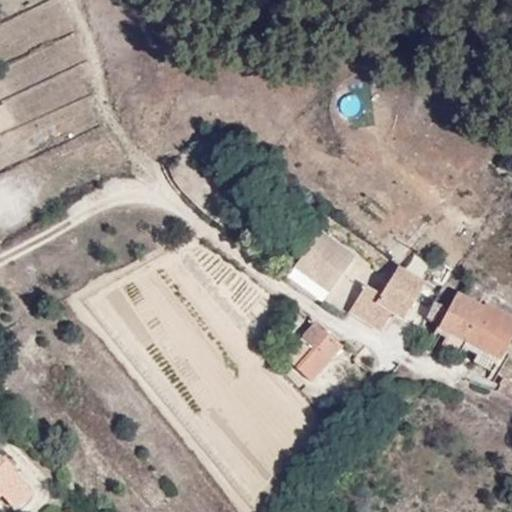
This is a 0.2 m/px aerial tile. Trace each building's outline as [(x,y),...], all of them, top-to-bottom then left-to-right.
[(303,214),(287,200),(279,208),(294,223),(303,214)] [(339,290),(361,265),(328,236),(300,267),(314,281),(320,274),(339,290)] [(451,292),(463,276),(460,274),(471,256),(450,252),(412,311),(414,313),(427,323),(435,314),(451,292)] [(388,296),(409,267),(393,255),(373,284),(388,296)] [(412,311),(441,267),(424,256),(413,269),(409,267),(388,296),(373,284),(354,312),(364,321),(386,333),(400,313),(409,320),(414,313),(412,311)] [(511,336),(511,319),(496,308),(505,293),(483,278),(474,291),(469,287),(460,298),(451,292),(435,314),(447,323),(446,324),(483,351),(477,360),(496,375),(505,362),(498,357),(511,336)] [(441,332),(447,323),(435,314),(427,323),(436,331),(438,329),(441,332)] [(323,370),(347,343),(324,320),(310,334),(317,343),(307,354),(323,370)] [(323,370),(307,354),(298,364),(313,381),(323,370)] [(507,394),(511,387),(511,384),(506,380),(498,388),(507,394)] [(0,474),(17,479),(0,461),(0,474)] [(0,474),(0,497),(12,509),(29,492),(17,479),(0,474)]
